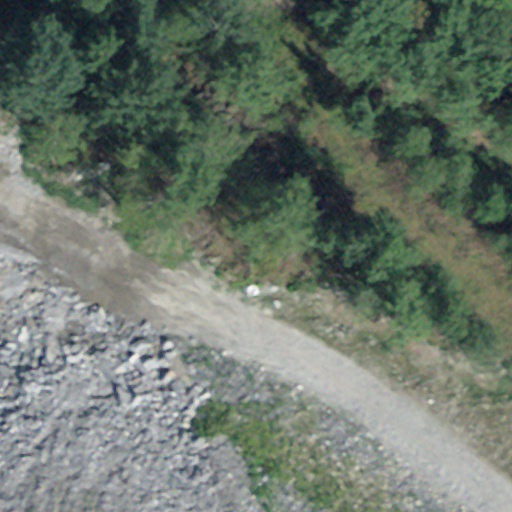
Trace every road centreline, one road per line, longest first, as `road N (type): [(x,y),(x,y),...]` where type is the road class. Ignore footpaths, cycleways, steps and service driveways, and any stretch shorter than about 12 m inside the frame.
road 1 (track): [(55,230),(351,349),(511,434)]
road 2 (track): [(55,230),(66,335),(313,511)]
